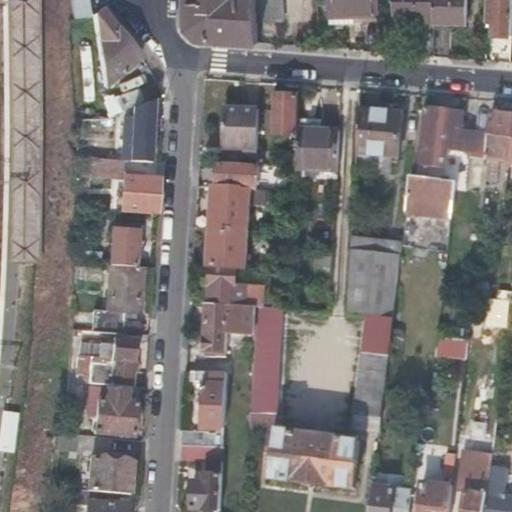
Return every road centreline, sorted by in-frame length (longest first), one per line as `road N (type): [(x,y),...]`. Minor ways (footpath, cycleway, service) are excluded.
road 1 (residential): [(161,511),(184,60)]
road 2 (residential): [(184,60),(511,85)]
